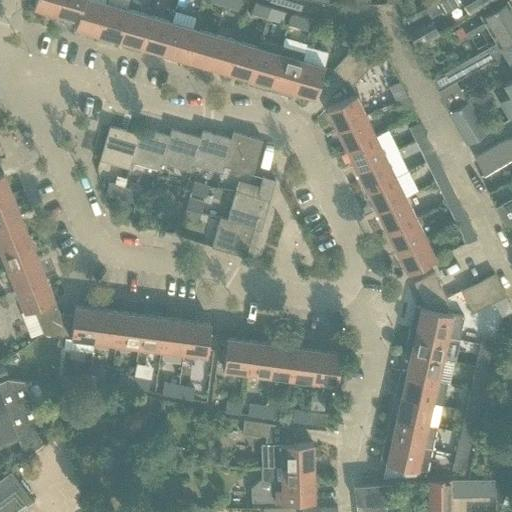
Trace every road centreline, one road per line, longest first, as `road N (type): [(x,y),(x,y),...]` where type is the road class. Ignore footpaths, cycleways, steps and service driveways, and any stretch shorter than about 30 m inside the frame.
road 1 (residential): [(347,293),(357,273),(355,251),(299,138),(283,122),(257,110),(177,110),(66,77),(40,91)]
road 2 (residential): [(347,293),(333,299),(256,291),(205,268),(114,255),(87,235),(39,117),(40,91)]
road 3 (residential): [(345,511),(374,362),(347,293)]
